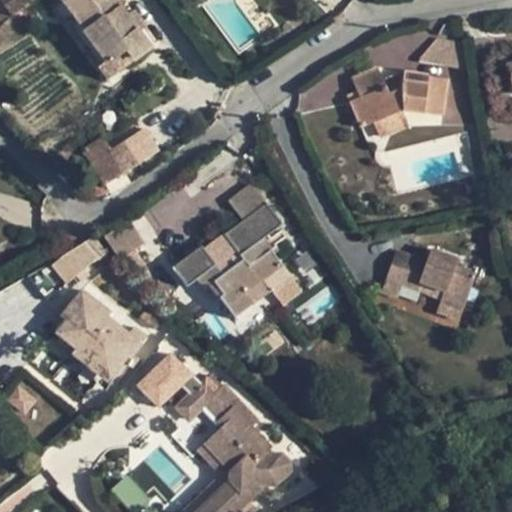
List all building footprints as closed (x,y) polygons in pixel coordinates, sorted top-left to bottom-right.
[(0,0),(0,1),(8,12),(23,0),(0,0)] [(118,0),(60,0),(60,1),(116,74),(151,49),(139,33),(126,17),(118,6),(122,4),(118,0)] [(116,74),(60,1),(52,7),(107,81),(116,74)] [(126,17),(139,33),(147,27),(135,9),(126,17)] [(467,68),(464,45),(435,41),(426,51),(420,58),(420,60),(467,68)] [(443,115),(449,80),(428,78),(429,76),(403,73),(401,88),(401,90),(390,95),(384,82),(378,68),(351,80),(357,92),(346,97),(360,128),(373,122),(379,138),(409,125),(403,111),(423,113),(424,112),(443,115)] [(384,82),(390,95),(401,90),(401,88),(403,73),(384,82)] [(106,142),(85,156),(105,186),(159,150),(145,128),(111,149),(106,142)] [(81,150),(85,156),(106,142),(102,137),(81,150)] [(250,186),(230,202),(245,221),(265,206),(250,186)] [(280,224),(265,206),(245,221),(226,236),(245,260),(222,278),(201,249),(174,268),(186,285),(197,277),(215,300),(220,296),(235,316),(252,304),(244,294),(266,277),(272,287),(289,275),(261,238),(280,224)] [(126,221),(103,236),(119,260),(142,245),(126,221)] [(107,252),(95,240),(87,247),(98,260),(107,252)] [(386,280),(402,285),(441,299),(439,303),(462,312),(475,275),(454,268),(458,259),(430,249),(426,262),(411,257),(406,270),(391,264),(386,280)] [(411,257),(395,251),(391,264),(406,270),(411,257)] [(266,277),(244,294),(252,304),(235,316),(240,322),(294,281),(289,275),(272,287),(266,277)] [(402,285),(386,280),(381,292),(397,298),(402,285)] [(66,321),(56,333),(75,349),(71,353),(108,382),(127,356),(130,358),(141,344),(106,316),(109,312),(82,291),(62,317),(66,321)] [(462,312),(439,303),(436,313),(459,321),(462,312)] [(108,382),(71,353),(68,357),(107,393),(133,361),(130,358),(127,356),(108,382)] [(205,380),(176,408),(188,421),(203,407),(223,429),(206,445),(229,470),(229,482),(196,511),(236,511),(259,491),(252,484),(252,463),(270,447),(205,380)] [(206,445),(198,453),(215,472),(215,480),(183,511),(184,511),(196,511),(229,482),(229,470),(206,445)] [(127,476),(112,489),(130,511),(141,511),(150,504),(127,476)]
